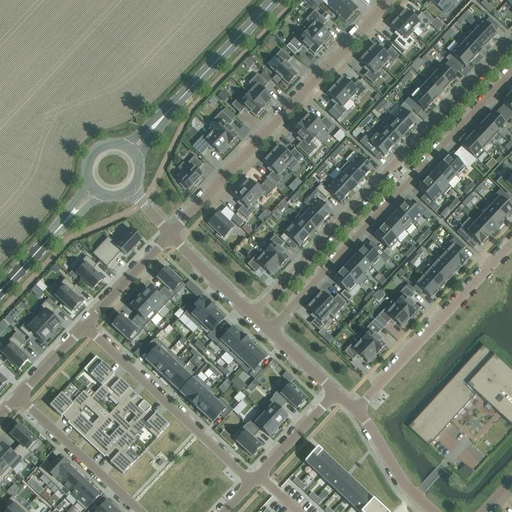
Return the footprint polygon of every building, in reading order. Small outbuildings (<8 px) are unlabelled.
[(331,0),(326,5),(345,23),(357,10),(346,0),(331,0)] [(430,0),(441,10),(448,3),(452,6),(457,0),(430,0)] [(325,13),(321,17),(314,11),(305,20),(311,25),(306,30),(307,31),(307,32),(322,46),(323,46),(322,45),(324,44),(325,45),(329,40),(328,38),(330,36),(325,31),(326,30),(322,26),(330,18),(325,13)] [(422,14),(421,14),(417,18),(413,14),(411,16),(406,11),(404,12),(403,11),(398,16),(399,17),(398,19),(413,32),(417,28),(422,33),(431,24),(428,21),(422,14)] [(424,12),(422,14),(428,21),(431,18),(424,12)] [(409,37),(413,32),(398,19),(397,20),(396,19),(391,24),(392,25),(391,27),(396,32),(395,33),(399,37),(391,46),(401,56),(414,42),(409,37)] [(473,29),(475,31),(476,30),(489,43),(497,34),(482,20),(473,29)] [(307,32),(307,31),(306,30),(304,28),(290,43),(298,51),(302,47),(307,51),(308,49),(314,55),(316,53),(317,54),(322,49),(321,48),(322,46),(307,32)] [(476,30),(475,31),(468,39),(481,51),(489,43),(476,30)] [(481,51),(468,39),(460,47),(473,59),(481,51)] [(381,50),(375,45),(374,47),(372,46),(368,51),(369,52),(367,53),(382,67),(389,59),(393,63),(399,56),(390,48),(386,53),(382,49),(381,50)] [(460,47),(458,45),(450,54),(465,68),(473,59),(460,47)] [(270,69),(288,85),(290,83),(291,84),(296,79),(295,78),(297,76),(289,69),(291,67),(287,63),(291,59),(281,50),(275,56),(279,60),(270,69)] [(378,71),(382,67),(367,53),(366,55),(365,53),(360,59),(361,60),(360,61),(365,66),(364,68),(368,72),(364,76),(373,84),(382,75),(378,71)] [(416,71),(421,78),(430,71),(425,64),(416,71)] [(456,78),(441,64),(432,73),(434,74),(435,74),(448,86),(456,78)] [(435,74),(434,74),(432,73),(431,71),(423,79),(427,82),(440,95),(448,86),(435,74)] [(249,93),(248,94),(264,108),(265,106),(266,107),(271,102),(270,101),(272,99),(266,94),(268,92),(264,89),(268,84),(257,74),(248,84),(254,89),(249,94),(249,93)] [(277,75),(272,80),(277,85),(282,80),(277,75)] [(348,83),(343,78),(341,80),(340,79),(335,84),(336,85),(335,86),(350,100),(354,95),(358,99),(367,89),(358,81),(354,85),(350,82),(348,83)] [(440,95),(427,82),(419,90),(419,91),(432,103),(440,95)] [(343,107),(350,100),(335,86),(334,87),(333,86),(328,92),(329,93),(327,94),(333,99),(331,101),(336,105),(331,109),(340,117),(346,111),(343,107)] [(419,91),(419,90),(417,88),(409,97),(410,98),(405,103),(413,110),(416,113),(420,108),(424,112),(432,103),(419,91)] [(222,91),(217,96),(223,101),(227,97),(222,91)] [(264,108),(248,94),(243,99),(240,96),(231,106),(240,114),(244,109),(248,113),(249,112),(255,117),(257,115),(258,116),(263,111),(262,110),(264,108)] [(511,95),(510,94),(502,103),(511,111),(511,113),(508,117),(511,121),(511,95)] [(401,108),(393,118),(394,119),(408,132),(416,122),(408,115),(413,110),(405,103),(401,108)] [(213,131),(229,146),(230,144),(231,145),(236,140),(235,139),(237,137),(231,131),(233,130),(229,126),(233,122),(232,121),(222,112),(222,111),(213,121),(218,126),(213,131)] [(493,112),(485,121),(498,133),(498,134),(500,135),(508,126),(493,112)] [(303,121),(302,123),(301,122),(301,123),(316,137),(317,137),(316,136),(324,128),(328,132),(333,125),(325,117),(321,121),(316,118),(315,119),(310,114),(308,116),(307,115),(302,120),(303,121)] [(408,132),(394,119),(387,127),(400,140),(408,132)] [(490,142),(498,134),(498,133),(485,121),(477,129),(490,142)] [(311,143),(316,137),(301,123),(299,124),(298,123),(293,129),(294,130),(292,132),(298,137),(297,139),(301,143),(297,147),(308,157),(317,148),(311,143)] [(400,140),(387,127),(379,135),(393,148),(400,140)] [(229,146),(213,131),(210,128),(192,147),(201,156),(209,147),(213,151),(214,150),(220,155),(222,153),(223,154),(228,148),(227,147),(228,146),(229,146)] [(490,142),(477,129),(469,137),(482,150),(483,150),(490,142)] [(393,148),(379,135),(378,134),(365,148),(375,157),(379,152),(384,157),(393,148)] [(482,150),(469,137),(461,146),(467,151),(462,156),(472,165),(485,151),(483,150),(482,150)] [(273,153),(271,154),(286,168),(293,160),(297,164),(303,157),(294,149),(290,153),(286,150),(284,151),(279,146),(277,148),(276,147),(271,152),(273,153)] [(265,161),(264,162),(269,167),(268,169),(272,173),(268,177),(266,179),(275,187),(280,192),(285,187),(279,182),(283,179),(279,175),(286,168),(271,154),(270,155),(269,154),(264,160),(265,161)] [(451,154),(442,163),(455,176),(457,178),(465,169),(467,170),(472,165),(462,156),(458,161),(451,154)] [(358,155),(349,164),(364,178),(373,169),(358,155)] [(500,156),(495,162),(499,165),(504,159),(500,156)] [(183,163),(178,168),(185,175),(179,182),(181,184),(180,185),(185,190),(186,189),(188,190),(193,185),(195,186),(200,182),(198,180),(202,176),(197,171),(202,165),(194,157),(185,166),(183,163)] [(349,164),(347,162),(340,171),(341,172),(356,186),(364,178),(349,164)] [(455,176),(442,163),(434,172),(447,184),(455,176)] [(496,182),(506,192),(511,187),(511,188),(511,170),(502,179),(501,177),(496,182)] [(356,186),(341,172),(334,180),(349,194),(356,186)] [(451,187),(447,184),(434,172),(427,180),(441,194),(443,196),(451,187)] [(242,187),(241,188),(256,202),(263,194),(267,198),(273,191),(264,183),(260,187),(256,183),(254,185),(249,180),(247,182),(246,181),(241,186),(242,187)] [(349,194),(334,180),(326,189),(321,185),(316,190),(318,192),(326,199),(330,195),(340,204),(349,194)] [(427,180),(418,189),(424,195),(420,199),(435,213),(439,208),(433,203),(441,194),(427,180)] [(252,206),(256,202),(241,188),(240,189),(239,188),(234,194),(235,195),(234,196),(239,201),(238,203),(242,207),(238,211),(246,219),(255,210),(252,206)] [(500,189),(496,194),(487,203),(491,206),(505,219),(508,216),(510,217),(511,214),(511,208),(506,203),(510,199),(500,189)] [(322,204),(326,199),(318,192),(314,197),(316,199),(308,208),(310,210),(323,222),(332,213),(322,204)] [(407,201),(398,210),(413,224),(422,215),(427,221),(432,216),(417,202),(413,207),(407,201)] [(491,206),(483,215),(498,229),(503,224),(502,223),(505,219),(491,206)] [(323,222),(310,210),(302,218),(315,230),(323,222)] [(413,224),(398,210),(391,219),(404,231),(405,232),(413,224)] [(218,213),(208,223),(224,238),(234,228),(218,213)] [(243,223),(235,215),(231,220),(239,227),(243,223)] [(315,230),(302,218),(299,215),(291,223),(293,225),(293,224),(308,238),(315,230)] [(498,229),(483,215),(475,224),(489,237),(492,234),(493,235),(498,229)] [(404,231),(391,219),(383,227),(396,239),(404,231)] [(249,236),(254,232),(245,223),(240,228),(249,236)] [(308,238),(293,224),(293,225),(280,238),(285,243),(289,238),(299,248),(308,238)] [(489,237),(475,224),(466,232),(461,228),(456,233),(467,242),(471,237),(480,246),(484,242),(485,243),(489,239),(488,238),(489,237)] [(396,239),(383,227),(374,236),(389,250),(398,240),(396,239)] [(108,237),(92,254),(106,268),(121,252),(126,256),(141,239),(140,238),(141,237),(134,231),(133,232),(132,230),(126,236),(124,234),(117,243),(119,244),(117,246),(108,237)] [(262,251),(280,268),(281,266),(282,267),(287,262),(286,261),(288,259),(282,253),(284,252),(280,248),(284,243),(275,235),(269,242),(270,242),(262,251)] [(442,250),(446,253),(461,267),(469,259),(461,252),(465,247),(454,237),(442,250)] [(426,249),(434,242),(430,238),(423,246),(426,249)] [(372,268),(381,259),(385,254),(380,249),(376,254),(366,245),(357,254),(371,266),(370,267),(372,268)] [(280,268),(262,251),(261,250),(247,265),(256,273),(260,269),(264,273),(265,271),(271,276),(273,274),(274,275),(279,270),(278,269),(279,268),(280,268)] [(446,253),(439,261),(453,275),(461,267),(461,268),(461,267),(446,253)] [(371,266),(357,254),(350,262),(363,275),(370,267),(371,266)] [(86,256),(73,270),(78,275),(82,279),(81,280),(87,286),(88,285),(93,289),(102,280),(92,270),(96,265),(86,256)] [(453,275),(439,261),(432,268),(431,269),(446,283),(453,275)] [(355,283),(363,275),(350,262),(342,271),(355,283)] [(56,265),(52,269),(57,274),(61,270),(56,265)] [(431,269),(432,268),(428,265),(420,274),(424,277),(439,290),(446,283),(431,269)] [(161,274),(157,279),(165,286),(161,291),(170,300),(171,301),(185,286),(166,268),(164,271),(163,270),(160,273),(161,274)] [(405,273),(401,269),(397,274),(401,278),(405,273)] [(73,270),(69,275),(74,280),(78,275),(73,270)] [(357,284),(355,283),(342,271),(333,280),(348,294),(357,284)] [(424,277),(416,285),(431,299),(439,290),(424,277)] [(62,286),(53,295),(72,312),(73,310),(74,311),(80,305),(79,304),(81,302),(71,293),(75,288),(65,279),(60,284),(62,286)] [(405,287),(391,302),(410,319),(412,318),(413,319),(418,313),(417,312),(419,310),(413,305),(414,303),(410,299),(414,295),(405,287)] [(142,291),(139,295),(140,296),(139,297),(157,314),(170,300),(161,291),(156,295),(148,288),(144,293),(142,291)] [(198,289),(194,294),(199,298),(203,294),(198,289)] [(316,299),(315,300),(329,314),(329,315),(333,318),(346,304),(337,295),(333,300),(329,296),(328,297),(322,292),(321,294),(320,293),(315,298),(316,299)] [(139,297),(130,307),(138,314),(134,319),(144,328),(157,314),(139,297)] [(329,315),(329,314),(315,300),(313,302),(312,301),(308,306),(309,307),(307,309),(312,314),(311,315),(315,319),(311,323),(320,332),(329,322),(325,319),(329,315)] [(41,308),(33,316),(52,334),(61,325),(51,316),(55,311),(46,301),(40,307),(41,308)] [(193,305),(183,315),(198,329),(202,325),(201,325),(215,310),(205,301),(198,309),(193,305)] [(410,319),(391,302),(377,317),(386,325),(390,321),(394,324),(396,323),(401,328),(403,326),(404,327),(409,322),(408,321),(409,319),(410,320),(410,319)] [(215,310),(201,325),(202,325),(210,333),(207,337),(212,342),(213,341),(212,341),(221,332),(216,327),(224,319),(219,315),(220,314),(217,310),(216,311),(215,310)] [(9,315),(5,319),(10,325),(14,321),(9,315)] [(24,324),(19,329),(29,339),(34,334),(44,343),(52,334),(33,316),(25,325),(24,324)] [(114,324),(112,326),(131,344),(145,329),(144,328),(134,319),(130,324),(122,316),(118,320),(116,319),(113,323),(114,324)] [(358,338),(361,341),(362,341),(377,355),(378,353),(379,354),(384,349),(383,348),(385,346),(379,340),(381,339),(377,335),(381,331),(372,323),(358,338)] [(221,332),(212,341),(213,341),(225,353),(241,336),(240,334),(241,333),(238,330),(237,331),(233,328),(226,336),(221,332)] [(13,336),(0,349),(0,351),(8,359),(7,360),(13,366),(14,365),(19,370),(28,360),(18,351),(23,346),(13,336)] [(225,353),(221,358),(228,365),(233,360),(249,343),(241,336),(225,353)] [(153,353),(145,361),(149,364),(148,365),(151,368),(152,367),(154,368),(170,351),(156,339),(148,348),(153,353)] [(362,341),(361,341),(357,346),(353,343),(344,352),(353,360),(357,356),(361,360),(362,358),(368,364),(370,361),(371,362),(376,357),(375,356),(376,355),(377,355),(362,341)] [(197,342),(194,345),(201,352),(204,348),(197,342)] [(249,343),(233,360),(242,368),(245,364),(257,350),(249,343)] [(409,428),(429,446),(476,395),(468,388),(469,386),(511,425),(511,370),(484,345),(409,428)] [(138,350),(134,354),(138,358),(142,354),(138,350)] [(257,350),(245,364),(252,371),(249,375),(254,380),(263,371),(258,366),(265,358),(262,355),(263,354),(260,350),(258,352),(257,350)] [(170,351),(154,368),(161,376),(174,362),(174,363),(178,359),(170,351)] [(96,357),(84,370),(101,387),(102,387),(113,375),(113,376),(115,374),(109,369),(96,357)] [(174,362),(161,376),(169,383),(182,370),(182,369),(174,363),(174,362)] [(182,370),(169,383),(178,391),(194,374),(185,366),(182,369),(182,370)] [(286,372),(282,377),(287,381),(290,384),(294,379),(286,372)] [(91,398),(91,399),(98,405),(108,394),(119,404),(120,405),(125,399),(133,391),(120,379),(118,381),(113,376),(113,375),(102,387),(101,387),(91,398)] [(196,376),(180,393),(188,401),(204,383),(196,376)] [(287,381),(272,396),(273,397),(274,397),(283,406),(288,401),(296,409),(300,405),(301,406),(304,402),(303,401),(305,399),(290,384),(287,381)] [(240,382),(236,387),(241,392),(246,387),(240,382)] [(204,383),(188,401),(196,408),(208,394),(209,395),(212,391),(204,383)] [(61,394),(49,406),(61,417),(66,412),(72,418),(78,412),(85,405),(91,399),(91,398),(83,391),(72,404),(61,394)] [(208,394),(196,408),(204,415),(216,402),(209,395),(208,394)] [(129,403),(125,399),(120,405),(119,404),(109,415),(109,416),(114,420),(114,421),(120,426),(127,433),(149,410),(150,410),(151,408),(137,396),(132,401),(131,400),(129,403)] [(273,397),(260,411),(278,428),(287,418),(279,411),(283,406),(274,397),(273,397)] [(72,418),(69,421),(75,427),(73,429),(82,437),(83,436),(87,439),(109,416),(109,415),(98,405),(91,399),(85,405),(99,418),(92,425),(78,412),(72,418)] [(216,402),(204,415),(205,416),(204,418),(207,421),(208,420),(212,423),(219,415),(224,420),(233,410),(228,405),(224,409),(216,402)] [(149,410),(127,433),(134,439),(134,438),(145,427),(157,438),(169,425),(156,413),(154,415),(150,410),(149,410)] [(247,425),(257,434),(261,430),(269,437),(274,432),(275,433),(278,430),(277,429),(278,428),(260,411),(247,425)] [(109,416),(87,439),(91,443),(90,444),(98,452),(99,450),(106,456),(127,433),(120,426),(109,438),(103,432),(114,421),(114,420),(109,416)] [(245,433),(236,442),(251,456),(253,454),(255,455),(258,452),(257,451),(261,446),(253,439),(257,434),(247,425),(247,424),(242,429),(245,433)] [(19,425),(10,435),(20,444),(16,449),(26,458),(31,453),(29,451),(37,442),(31,436),(32,435),(25,429),(24,430),(19,425)] [(224,431),(220,436),(225,440),(229,436),(224,431)] [(127,433),(106,456),(111,461),(110,463),(122,475),(134,462),(126,454),(131,449),(129,448),(136,440),(134,438),(134,439),(127,433)] [(2,444),(0,445),(0,459),(12,471),(20,463),(21,463),(26,458),(16,449),(12,454),(2,444)] [(312,454),(305,462),(313,470),(325,456),(317,448),(312,454)] [(325,456),(313,470),(321,477),(333,463),(325,456)] [(47,460),(37,470),(51,482),(67,465),(58,457),(51,464),(47,460)] [(0,459),(0,485),(0,486),(5,481),(4,480),(12,471),(0,459)] [(333,463),(321,477),(329,484),(341,471),(333,463)] [(67,465),(51,482),(59,490),(75,473),(67,465)] [(462,465),(457,472),(465,479),(471,472),(462,465)] [(341,471),(329,484),(337,492),(349,478),(341,471)] [(75,473),(59,490),(67,498),(70,494),(83,480),(75,473)] [(296,478),(293,481),(298,486),(301,482),(296,478)] [(349,478),(337,492),(344,499),(357,486),(349,478)] [(83,480),(70,494),(77,501),(78,501),(91,487),(83,480)] [(301,482),(298,486),(302,490),(306,487),(301,482)] [(39,486),(35,490),(40,495),(43,491),(44,490),(39,486)] [(357,486),(344,499),(352,506),(365,493),(357,486)] [(77,501),(76,502),(85,511),(99,496),(91,487),(78,501),(77,501)] [(312,493),(309,496),(313,501),(317,497),(312,493)] [(365,493),(352,506),(358,511),(361,511),(373,500),(365,493)] [(8,511),(6,511),(23,511),(26,509),(12,496),(3,506),(8,511)] [(317,497),(313,501),(318,505),(322,501),(317,497)] [(373,500),(361,511),(376,511),(381,508),(380,507),(373,500)] [(95,505),(88,511),(113,511),(117,509),(112,504),(110,506),(106,502),(100,510),(95,505)]
